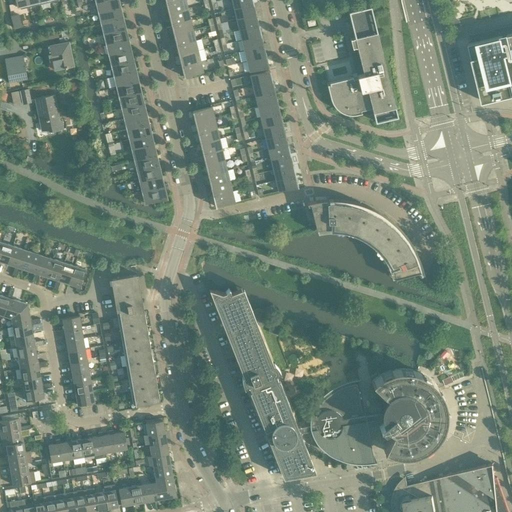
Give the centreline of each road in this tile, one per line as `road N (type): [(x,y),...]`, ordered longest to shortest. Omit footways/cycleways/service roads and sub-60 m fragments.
road 1 (residential): [(429,269),(398,215),(361,193),(323,189),(188,217)]
road 2 (residential): [(188,217),(141,0)]
road 3 (residential): [(299,88),(309,129),(321,142),(408,172),(453,166)]
road 4 (residential): [(182,234),(0,163)]
road 5 (secondary): [(511,334),(468,163)]
road 6 (residential): [(449,150),(396,154),(333,133),(299,88)]
road 7 (residential): [(182,405),(165,291),(182,234)]
road 8 (secondary): [(453,166),(494,335)]
road 9 (secondary): [(414,0),(449,150)]
road 10 (secondary): [(464,147),(430,0)]
road 11 (residential): [(357,479),(491,443)]
road 12 (unclassified): [(222,503),(357,479)]
road 13 (residential): [(62,423),(182,405)]
